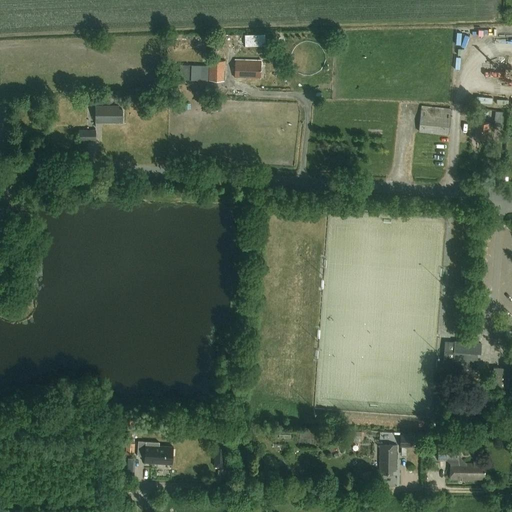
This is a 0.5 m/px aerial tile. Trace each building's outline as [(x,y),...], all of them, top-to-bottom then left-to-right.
[(263,34),(243,35),(244,46),(264,45),(263,34)] [(235,78),(260,78),(261,61),(235,60),(235,78)] [(224,80),(224,61),(209,61),(209,66),(180,66),(180,79),(224,80)] [(96,106),(95,123),(122,123),(122,110),(119,110),(119,106),(96,106)] [(418,132),(448,135),(451,110),(420,107),(418,132)] [(483,113),(483,115),(494,116),(493,126),(501,127),(503,112),(483,110),(483,113)] [(482,122),(483,115),(483,113),(475,112),(475,121),(477,122),(475,137),(488,139),(489,123),(482,122)] [(78,140),(96,140),(96,129),(77,129),(78,140)] [(480,354),(481,343),(459,342),(458,352),(454,351),(453,367),(476,368),(477,354),(480,354)] [(511,369),(493,368),(491,393),(511,394),(511,369)] [(179,424),(177,424),(177,426),(174,426),(174,433),(179,433),(179,431),(185,432),(191,433),(191,427),(185,426),(185,427),(179,427),(179,424)] [(353,431),(353,441),(361,441),(361,431),(353,431)] [(413,436),(400,436),(400,447),(413,447),(413,436)] [(172,467),(173,447),(172,447),(159,446),(159,442),(138,441),(137,456),(138,456),(145,456),(144,465),(145,465),(145,462),(171,463),(171,467),(172,467)] [(225,467),(226,442),(215,442),(214,467),(225,467)] [(383,470),(383,474),(392,474),(392,470),(396,470),(396,445),(380,444),(380,470),(383,470)] [(462,480),(462,481),(474,481),(474,479),(482,479),(482,476),(485,476),(485,467),(483,467),(483,462),(473,462),(473,463),(466,463),(459,457),(458,457),(458,444),(439,444),(438,460),(447,460),(450,463),(450,480),(462,480)] [(374,480),(370,470),(358,474),(362,484),(374,480)]
